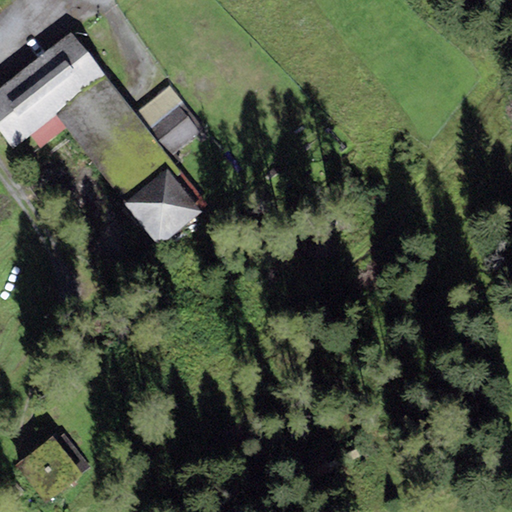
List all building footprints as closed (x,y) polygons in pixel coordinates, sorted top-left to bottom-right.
[(56,114),(104,75),(69,32),(0,87),(0,133),(13,149),(56,114)] [(134,114),(104,75),(56,114),(123,203),(172,163),(167,157),(134,114)] [(134,114),(167,157),(206,128),(172,84),(134,114)] [(172,163),(123,203),(160,247),(209,207),(172,163)] [(55,440),(81,473),(89,467),(63,434),(55,440)] [(55,440),(51,436),(14,465),(46,506),(83,477),(81,473),(55,440)]
